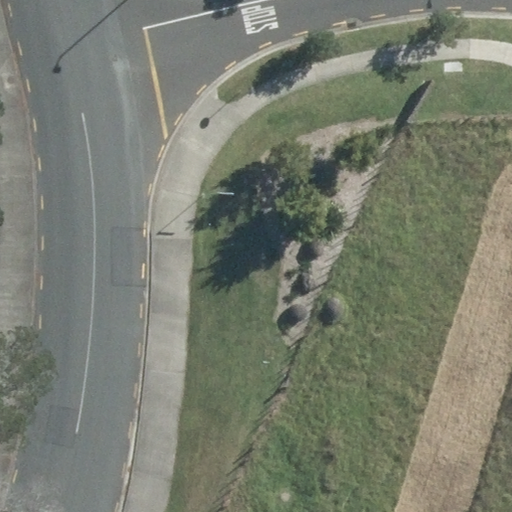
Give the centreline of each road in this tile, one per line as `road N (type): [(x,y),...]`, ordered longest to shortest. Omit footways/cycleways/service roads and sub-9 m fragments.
road 1 (secondary): [(60,511),(83,424),(94,256),(76,59)]
road 2 (residential): [(76,59),(184,17),(263,0)]
